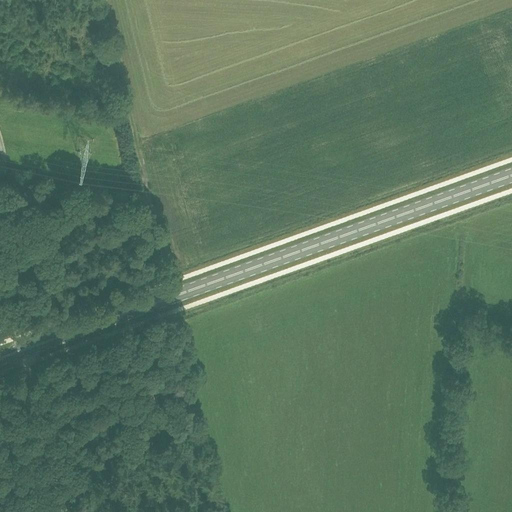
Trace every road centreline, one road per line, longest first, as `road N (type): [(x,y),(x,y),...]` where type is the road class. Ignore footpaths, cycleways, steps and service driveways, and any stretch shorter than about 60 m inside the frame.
road 1 (primary): [(0,359),(511,179)]
road 2 (track): [(97,0),(168,282)]
road 3 (track): [(61,511),(20,351)]
